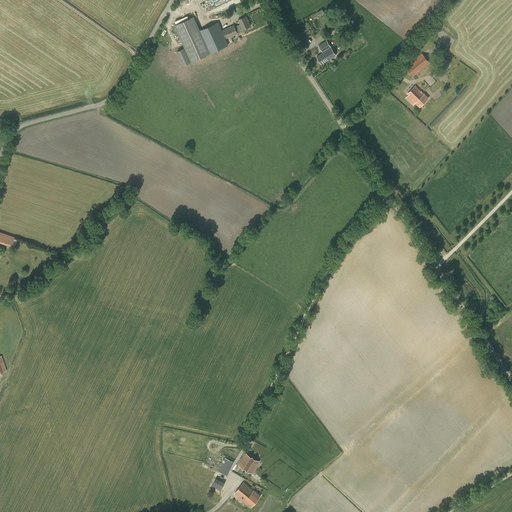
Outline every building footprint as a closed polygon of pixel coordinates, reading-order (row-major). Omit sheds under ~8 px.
[(332,22),(339,33),(351,25),(345,15),(332,22)] [(238,20),(243,29),(250,26),(246,16),(238,20)] [(223,42),(223,41),(224,40),(221,34),(220,34),(216,26),(215,24),(199,31),(193,17),(175,25),(191,61),(209,53),(207,49),(223,42)] [(234,25),(222,30),(226,38),(238,33),(234,25)] [(319,45),(323,52),(317,56),(321,64),(336,55),(327,41),(319,45)] [(184,48),(176,51),(183,66),(191,62),(184,48)] [(413,77),(430,63),(422,53),(405,67),(413,77)] [(447,61),(443,57),(438,61),(442,66),(447,61)] [(416,102),(415,103),(419,107),(428,98),(424,94),(421,91),(421,92),(415,86),(407,93),(416,102)] [(0,241),(11,246),(14,238),(0,232),(0,241)] [(246,453),(239,465),(252,473),(259,461),(246,453)] [(218,471),(227,476),(234,462),(225,457),(218,471)] [(260,472),(265,476),(270,467),(265,464),(260,472)] [(193,478),(220,491),(226,480),(199,467),(193,478)] [(243,483),(234,493),(251,507),(260,496),(255,491),(254,492),(243,483)]
